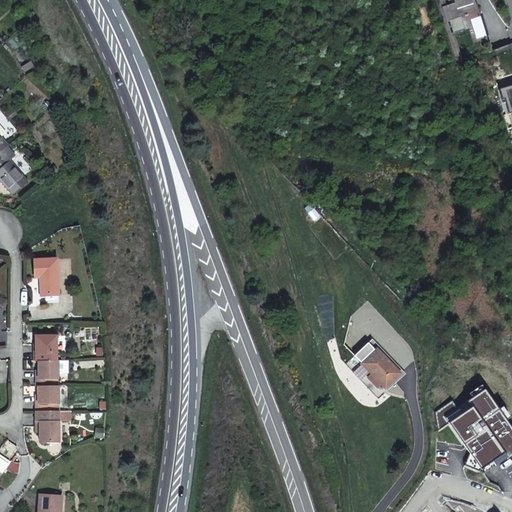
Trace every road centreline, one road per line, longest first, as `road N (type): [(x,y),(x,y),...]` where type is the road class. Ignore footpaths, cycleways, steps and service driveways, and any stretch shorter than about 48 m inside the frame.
road 1 (trunk): [(85,0),(138,123),(171,264),(176,400),(162,511)]
road 2 (trunk): [(310,511),(157,95),(127,41)]
road 3 (trunk): [(180,511),(192,409),(189,280),(174,192),(127,41)]
road 4 (residential): [(0,229),(14,257),(17,415),(0,422)]
road 5 (residential): [(511,505),(449,478),(432,480),(409,511)]
